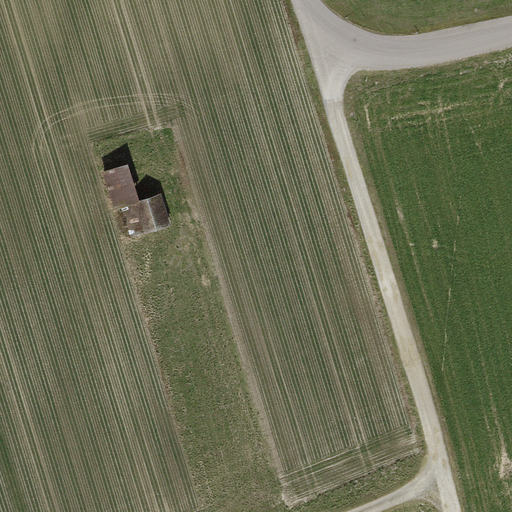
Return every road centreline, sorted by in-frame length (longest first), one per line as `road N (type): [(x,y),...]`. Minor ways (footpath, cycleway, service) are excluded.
road 1 (track): [(448,511),(316,41)]
road 2 (unclassified): [(316,41),(404,59),(511,27)]
